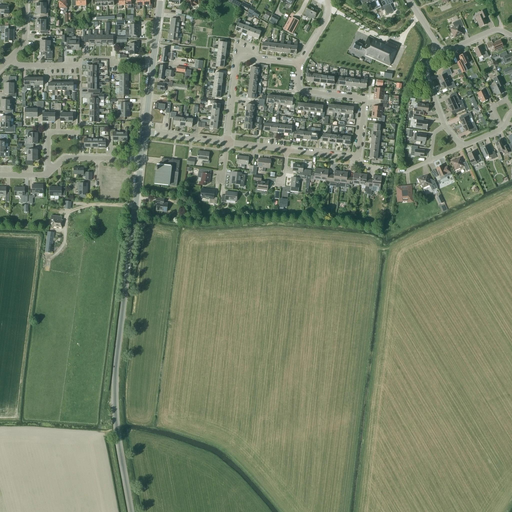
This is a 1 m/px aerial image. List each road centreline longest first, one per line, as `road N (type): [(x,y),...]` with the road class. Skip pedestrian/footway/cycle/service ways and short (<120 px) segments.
road 1 (tertiary): [(130,511),(114,379),(140,159)]
road 2 (residential): [(286,149),(357,157),(365,98),(297,90),(299,64)]
road 3 (residential): [(227,142),(237,56),(299,64)]
road 4 (tertiary): [(143,132),(160,0)]
